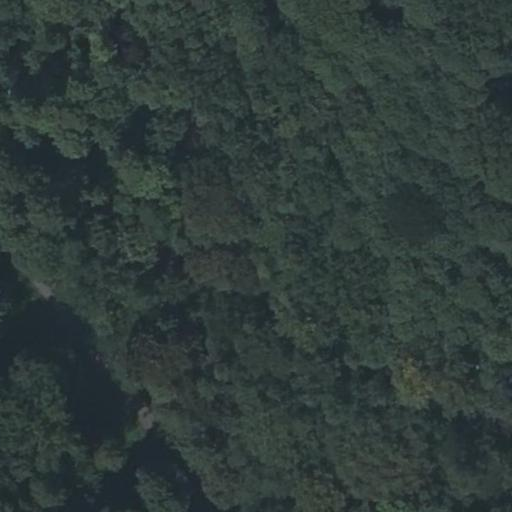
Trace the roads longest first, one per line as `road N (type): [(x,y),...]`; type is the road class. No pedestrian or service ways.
road 1 (unclassified): [(0,231),(216,511)]
road 2 (track): [(511,366),(410,511)]
